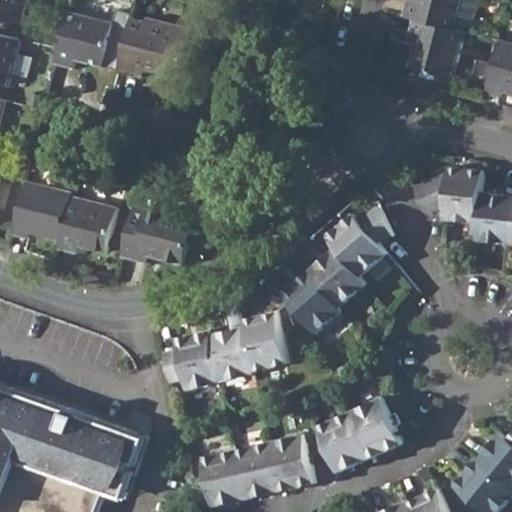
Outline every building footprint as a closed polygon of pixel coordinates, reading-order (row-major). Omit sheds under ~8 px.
[(0,0),(0,14),(26,21),(31,0),(0,0)] [(458,27),(462,12),(465,0),(409,0),(406,14),(414,15),(458,27)] [(465,0),(462,12),(477,16),(480,0),(465,0)] [(59,60),(78,65),(80,56),(107,63),(117,20),(72,9),(59,60)] [(410,67),(454,78),(468,29),(458,27),(414,15),(409,35),(418,37),(410,67)] [(151,67),(186,76),(197,34),(148,21),(148,25),(135,22),(124,68),(149,74),(151,67)] [(0,82),(8,85),(21,39),(0,33),(0,82)] [(503,92),(511,94),(511,40),(500,37),(486,94),(501,97),(503,92)] [(23,52),(19,73),(33,76),(38,55),(23,52)] [(0,145),(1,146),(13,101),(0,98),(0,145)] [(485,191),(488,170),(452,168),(451,171),(416,185),(430,214),(448,205),(447,218),(481,222),(485,191)] [(35,231),(66,239),(77,197),(78,192),(31,181),(18,235),(33,238),(35,231)] [(511,194),(485,191),(481,222),(479,239),(511,242),(511,194)] [(64,247),(84,251),(86,244),(113,251),(123,208),(77,197),(66,239),(64,247)] [(140,202),(137,215),(154,219),(157,206),(140,202)] [(355,212),(329,235),(338,247),(362,275),(389,252),(380,242),(393,231),(382,205),(359,217),(355,212)] [(199,217),(157,206),(154,219),(137,215),(126,258),(151,264),(153,256),(188,265),(199,217)] [(362,275),(338,247),(312,270),(343,306),(370,283),(362,275)] [(343,306),(312,270),(285,293),(319,333),(346,310),(343,306)] [(293,362),(281,311),(247,319),(249,325),(258,370),(293,362)] [(224,380),(259,372),(258,370),(249,325),(214,333),(224,380)] [(214,333),(214,331),(180,339),(182,348),(167,352),(174,383),(188,380),(190,389),(224,380),(214,333)] [(102,511),(109,490),(117,464),(127,467),(138,433),(0,387),(0,511),(102,511)] [(386,397),(354,411),(375,457),(407,442),(386,397)] [(354,411),(322,425),(343,471),(375,457),(354,411)] [(511,439),(510,437),(502,431),(480,459),(511,484),(511,439)] [(150,437),(138,433),(127,467),(117,464),(109,490),(131,498),(150,437)] [(309,433),(274,441),(286,490),(320,482),(309,433)] [(274,441),(240,449),(251,498),(286,490),(274,441)] [(217,505),(251,498),(240,449),(206,456),(217,505)] [(478,457),(456,485),(490,511),(501,511),(511,499),(511,484),(480,459),(478,457)] [(452,511),(441,488),(409,503),(413,511),(452,511)] [(413,511),(409,503),(408,500),(382,511),(413,511)]
